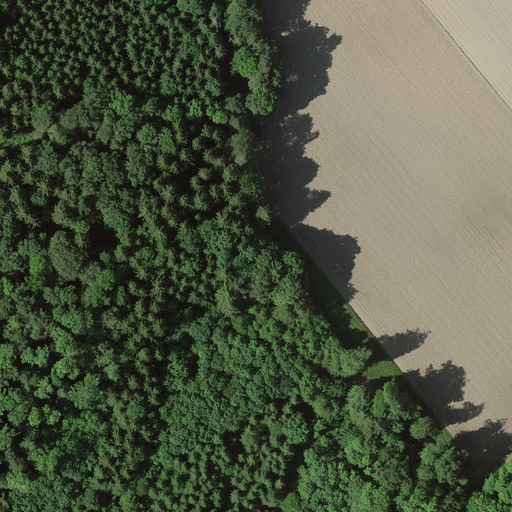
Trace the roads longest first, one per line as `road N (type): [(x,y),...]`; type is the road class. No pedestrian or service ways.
road 1 (track): [(511,500),(467,491),(441,473),(399,427),(283,334),(233,164),(227,0)]
road 2 (track): [(283,334),(251,337),(213,325),(111,263)]
